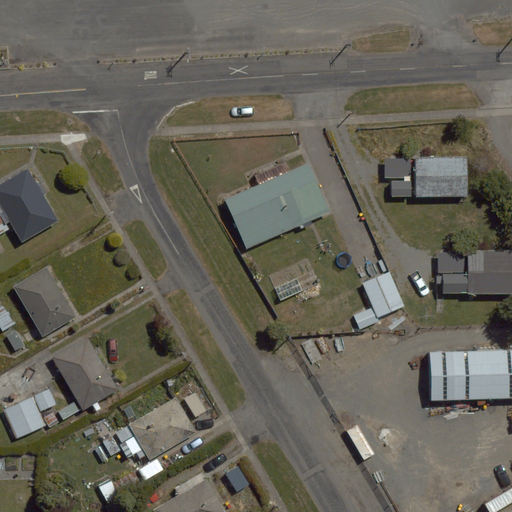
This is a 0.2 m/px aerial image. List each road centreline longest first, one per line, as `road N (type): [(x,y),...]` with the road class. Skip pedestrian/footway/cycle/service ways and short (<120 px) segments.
road 1 (residential): [(117,87),(120,131),(139,184),(333,511)]
road 2 (residential): [(117,87),(511,63)]
